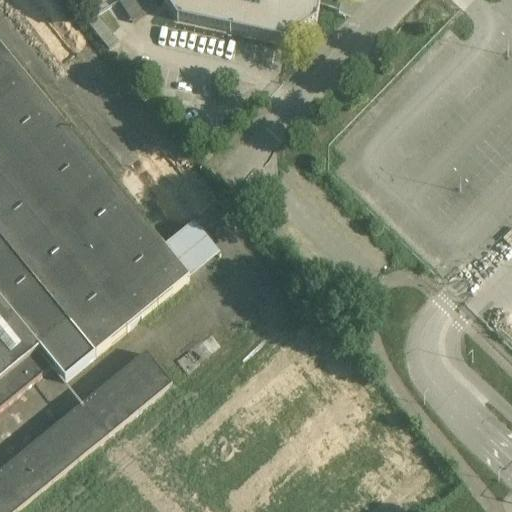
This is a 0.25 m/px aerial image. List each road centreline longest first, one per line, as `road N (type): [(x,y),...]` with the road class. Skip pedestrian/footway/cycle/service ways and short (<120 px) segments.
road 1 (unknown): [(13,0),(185,199),(219,270),(200,302),(0,462)]
road 2 (unclassified): [(459,365),(260,175),(257,160),(261,141),(400,0)]
